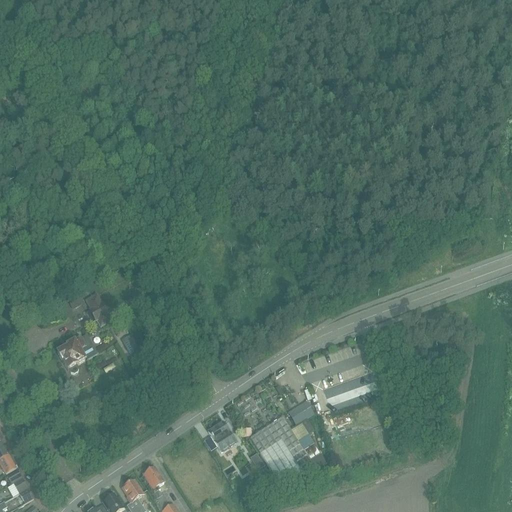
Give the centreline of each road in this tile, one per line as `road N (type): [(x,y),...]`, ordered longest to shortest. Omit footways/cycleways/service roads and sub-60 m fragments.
road 1 (unclassified): [(217,400),(34,58),(15,0)]
road 2 (tertiary): [(217,400),(350,324),(511,263)]
road 3 (track): [(286,0),(164,293)]
road 4 (tertiary): [(68,511),(217,400)]
